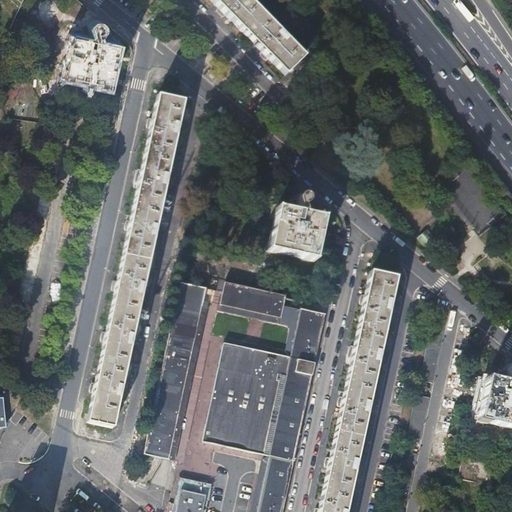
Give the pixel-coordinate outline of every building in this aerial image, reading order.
[(12,0),(10,3),(31,22),(47,4),(41,0),(12,0)] [(264,54),(285,75),(304,57),(247,0),(211,0),(233,22),(264,54)] [(70,33),(61,77),(107,87),(117,42),(102,40),(107,34),(101,28),(101,27),(102,25),(102,23),(101,22),(99,20),(97,20),(94,21),(92,23),(92,25),(92,26),(83,29),(84,32),(83,35),(70,33)] [(94,21),(81,25),(83,29),(92,26),(92,25),(92,23),(94,21)] [(101,28),(107,34),(110,30),(102,23),(101,22),(102,23),(102,25),(101,27),(101,28)] [(182,102),(157,97),(87,422),(112,427),(182,102)] [(67,138),(54,135),(7,358),(20,361),(67,138)] [(278,210),(269,252),(315,261),(324,219),(309,216),(314,210),(307,204),(308,202),(308,200),(307,198),(304,196),(302,196),(300,197),(298,201),(298,203),(291,205),(292,208),(291,212),(278,210)] [(307,204),(314,210),(316,206),(307,198),(308,200),(308,202),(307,204)] [(428,231),(418,239),(421,241),(430,234),(428,231)] [(421,241),(429,251),(438,243),(430,234),(421,241)] [(377,275),(370,274),(318,511),(345,511),(396,278),(393,278),(395,271),(394,269),(379,266),(377,275)] [(222,282),(217,305),(282,319),(286,297),(287,295),(274,293),(222,282)] [(214,290),(179,283),(142,456),(167,460),(201,302),(211,304),(214,290)] [(268,456),(256,511),(282,511),(325,314),(300,309),(290,357),(222,343),(201,442),(268,456)] [(447,319),(433,316),(419,382),(432,385),(447,319)] [(487,378),(477,422),(511,429),(511,365),(511,366),(509,368),(508,370),(508,372),(501,374),(502,378),(501,381),(487,378)] [(429,399),(416,396),(406,443),(420,445),(429,399)] [(462,468),(459,480),(482,485),(488,458),(465,453),(464,457),(449,454),(446,464),(462,468)] [(417,457),(404,454),(394,499),(407,502),(417,457)] [(174,477),(165,511),(201,511),(207,484),(174,477)] [(441,481),(427,478),(421,505),(435,508),(441,481)]
